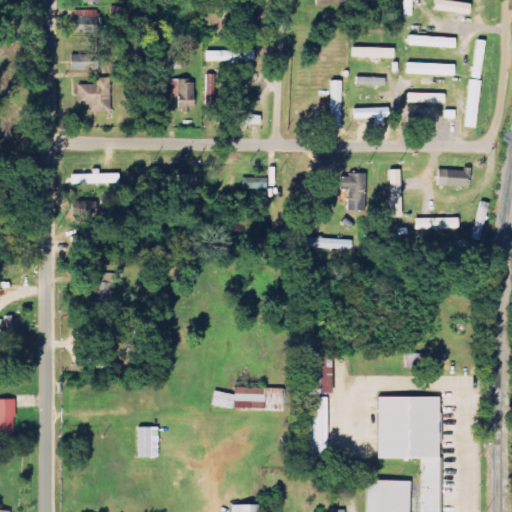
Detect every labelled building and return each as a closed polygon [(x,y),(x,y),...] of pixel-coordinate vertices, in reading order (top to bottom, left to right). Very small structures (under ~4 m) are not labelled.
[(412,0),(403,0),(403,16),(412,16),(412,0)] [(470,3),(435,0),(434,11),(470,14),(470,3)] [(72,33),(99,34),(99,11),(72,10),(72,33)] [(455,38),(408,36),(408,46),(455,48),(455,38)] [(483,40),(474,40),(472,78),(481,78),(483,40)] [(393,58),(393,48),(351,47),(351,57),(393,58)] [(253,50),(205,51),(205,62),(254,61),(253,50)] [(71,71),(98,70),(98,56),(70,56),(71,71)] [(406,74),(454,76),(454,65),(407,63),(406,74)] [(215,75),(206,74),(205,103),(215,104),(215,75)] [(385,78),(356,77),(356,85),(385,86),(385,78)] [(88,112),(110,113),(110,79),(95,79),(95,85),(77,85),(77,105),(88,106),(88,112)] [(475,128),(480,81),(469,79),(464,126),(475,128)] [(193,81),(170,80),(170,89),(177,89),(177,110),(193,110),(193,81)] [(329,128),(340,128),(341,81),(330,80),(329,128)] [(406,102),(444,103),(444,94),(407,93),(406,102)] [(351,119),(385,119),(385,110),(351,110),(351,119)] [(241,124),(259,125),(259,116),(241,115),(241,124)] [(468,187),(469,170),(437,169),(436,186),(468,187)] [(390,218),(400,217),(399,170),(389,170),(390,218)] [(71,185),(119,184),(119,173),(91,173),(91,175),(70,175),(71,185)] [(339,174),(339,189),(348,189),(347,210),(365,211),(365,175),(339,174)] [(242,175),(242,188),(267,189),(267,176),(242,175)] [(457,218),(414,218),(414,230),(457,229),(457,218)] [(91,246),(92,237),(69,236),(69,259),(84,259),(85,246),(91,246)] [(352,249),(352,240),(305,238),(304,248),(352,249)] [(95,297),(86,299),(89,310),(114,303),(112,295),(108,296),(105,287),(93,290),(95,297)] [(15,317),(4,317),(3,353),(14,353),(15,317)] [(304,395),(332,395),(331,356),(303,357),(304,395)] [(233,394),(213,394),(212,408),(284,410),(285,389),(234,387),(233,394)] [(417,457),(417,511),(438,511),(438,396),(374,396),(375,458),(417,457)] [(327,459),(326,397),(305,398),(306,459),(327,459)] [(0,438),(15,439),(14,400),(0,399),(0,438)] [(157,427),(137,427),(137,458),(157,458),(157,427)] [(408,511),(408,479),(362,479),(362,511),(408,511)]
